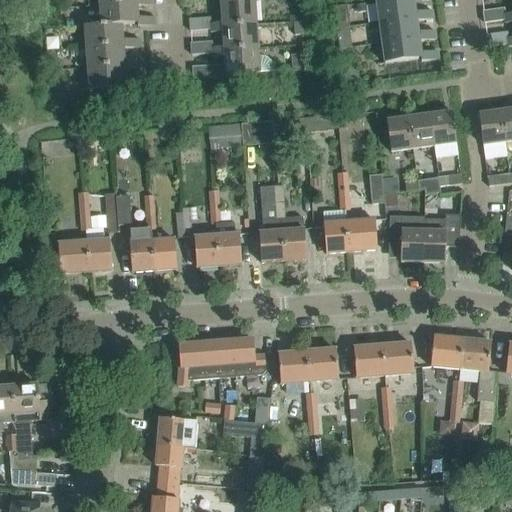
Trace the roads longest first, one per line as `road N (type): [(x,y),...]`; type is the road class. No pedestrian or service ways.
road 1 (residential): [(101,321),(397,297),(511,307)]
road 2 (residential): [(94,511),(101,321)]
